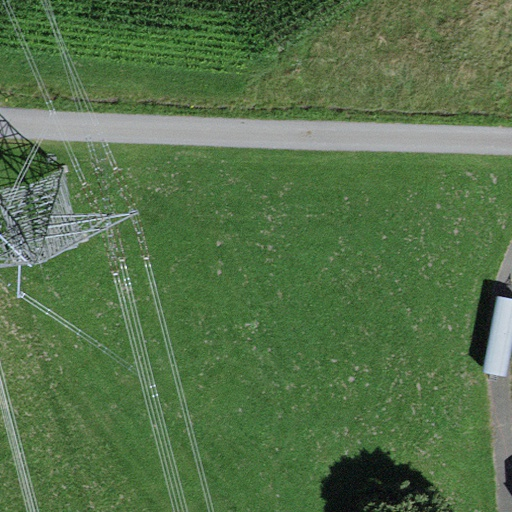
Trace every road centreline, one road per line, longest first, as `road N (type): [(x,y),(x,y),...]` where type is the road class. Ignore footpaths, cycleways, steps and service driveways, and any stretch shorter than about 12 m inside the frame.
road 1 (residential): [(0,124),(511,142)]
road 2 (track): [(511,276),(500,320),(511,511)]
